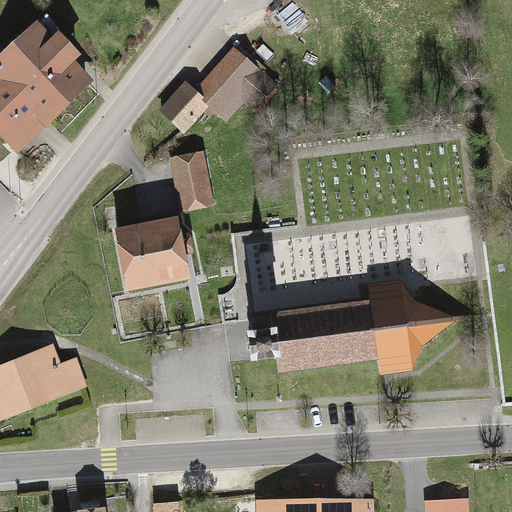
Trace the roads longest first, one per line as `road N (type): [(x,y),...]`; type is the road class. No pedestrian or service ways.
road 1 (tertiary): [(0,469),(511,438)]
road 2 (tertiary): [(205,0),(0,269)]
